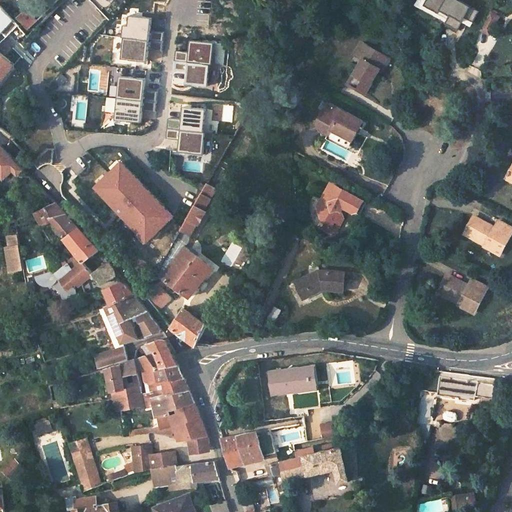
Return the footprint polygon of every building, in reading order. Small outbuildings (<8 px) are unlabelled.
[(422,4),(424,0),(415,0),(413,4),(435,16),(437,13),(422,4)] [(449,15),(444,23),(456,30),(461,21),(463,17),(471,21),(477,10),(458,0),(424,0),(422,4),(437,13),(438,9),(449,15)] [(0,80),(13,63),(7,58),(11,53),(0,44),(0,25),(10,16),(0,4),(0,80)] [(17,18),(26,28),(35,20),(26,10),(17,18)] [(499,15),(491,10),(481,27),(490,32),(499,15)] [(121,60),(148,61),(149,40),(143,40),(144,29),(151,29),(151,16),(123,15),(121,60)] [(463,17),(461,21),(469,26),(471,21),(463,17)] [(362,95),(376,72),(373,70),(376,66),(381,69),(388,58),(361,42),(353,54),(366,62),(362,69),(356,66),(345,85),(362,95)] [(352,139),(357,131),(359,132),(365,121),(327,101),(317,121),(321,134),(347,148),(352,139)] [(0,174),(4,178),(13,169),(18,174),(23,169),(11,158),(0,146),(0,174)] [(180,217),(124,159),(96,187),(152,244),(180,217)] [(180,229),(188,235),(195,223),(197,224),(205,210),(203,208),(215,187),(206,182),(180,229)] [(334,219),(340,222),(343,216),(342,212),(341,209),(343,206),(347,208),(358,214),(366,200),(335,184),(327,186),(317,205),(320,217),(332,224),(334,219)] [(49,218),(65,214),(54,201),(35,212),(41,227),(52,221),(49,218)] [(82,262),(83,263),(97,251),(91,243),(78,227),(71,220),(65,214),(49,218),(52,221),(66,238),(64,239),(82,262)] [(487,243),(501,251),(511,230),(511,225),(500,219),(496,226),(475,214),(469,224),(467,223),(465,227),(467,228),(466,231),(479,239),(484,232),(491,236),(487,243)] [(174,238),(183,244),(188,235),(180,229),(174,238)] [(7,236),(9,247),(6,247),(11,270),(23,268),(17,234),(7,236)] [(163,277),(189,294),(211,266),(183,244),(174,238),(156,272),(163,277)] [(58,283),(64,291),(77,285),(82,282),(92,274),(99,283),(115,274),(112,267),(106,261),(91,273),(83,263),(82,262),(71,271),(67,265),(64,268),(66,271),(65,272),(59,269),(46,280),(47,281),(49,283),(51,284),(53,284),(55,284),(57,284),(58,283)] [(319,290),(322,289),(341,290),(343,270),(324,269),(311,275),(310,272),(297,278),(301,287),(296,289),(301,299),(319,290)] [(439,286),(441,287),(440,289),(453,296),(457,289),(464,293),(461,300),(475,307),(487,283),(473,276),(469,283),(448,271),(448,273),(443,282),(441,281),(439,286)] [(301,287),(297,278),(292,281),(296,289),(301,287)] [(123,342),(136,338),(125,312),(134,308),(145,336),(158,333),(159,332),(160,330),(160,329),(157,324),(154,321),(133,293),(125,285),(120,280),(113,285),(104,289),(111,303),(105,306),(97,309),(112,344),(123,342)] [(144,293),(153,304),(161,297),(155,290),(163,284),(160,280),(144,293)] [(77,285),(64,291),(61,292),(63,298),(86,293),(82,282),(77,285)] [(172,329),(195,344),(206,322),(182,307),(169,326),(172,329)] [(265,318),(272,322),(278,310),(271,307),(265,318)] [(190,389),(188,389),(186,382),(183,376),(180,370),(177,363),(173,355),(167,341),(166,339),(164,338),(162,338),(162,339),(148,342),(157,353),(162,365),(158,366),(148,353),(134,357),(127,359),(107,366),(114,398),(117,411),(137,406),(145,406),(153,405),(157,417),(157,418),(159,425),(153,426),(124,430),(125,434),(160,430),(160,428),(176,424),(178,439),(186,438),(186,439),(192,438),(193,452),(205,451),(204,448),(208,448),(207,437),(204,430),(193,402),(192,396),(190,389)] [(114,349),(94,355),(98,366),(127,357),(124,346),(114,349)] [(435,390),(449,392),(449,395),(455,396),(457,399),(463,400),(464,398),(473,399),(474,397),(490,399),(493,384),(476,382),(476,380),(457,377),(438,374),(435,390)] [(35,424),(33,424),(36,432),(50,428),(47,420),(43,421),(35,424)] [(321,424),(323,437),(338,435),(341,421),(321,424)] [(222,438),(220,438),(229,467),(262,458),(254,430),(222,438)] [(67,443),(84,490),(102,483),(86,436),(67,443)] [(162,511),(205,511),(204,502),(202,503),(201,498),(198,499),(195,479),(219,477),(217,470),(213,461),(177,464),(175,450),(172,450),(152,453),(151,440),(132,443),(135,461),(127,465),(130,474),(138,471),(153,468),(156,484),(179,480),(179,485),(169,487),(170,498),(160,500),(162,511)] [(263,464),(265,475),(282,471),(284,480),(334,468),(337,482),(348,479),(341,446),(331,448),(330,443),(313,447),(312,445),(294,450),(296,456),(293,457),(279,460),(263,464)] [(279,460),(293,457),(289,443),(276,446),(279,460)] [(4,471),(12,479),(23,467),(15,460),(4,471)] [(127,468),(109,475),(111,481),(129,474),(127,468)] [(270,476),(250,480),(252,488),(272,484),(270,476)] [(450,495),(452,509),(472,507),(475,506),(473,492),(450,495)] [(73,511),(119,511),(117,500),(94,505),(93,501),(89,501),(88,496),(75,499),(74,495),(63,497),(66,510),(73,509),(73,511)] [(211,511),(228,511),(225,500),(209,504),(211,511)]
